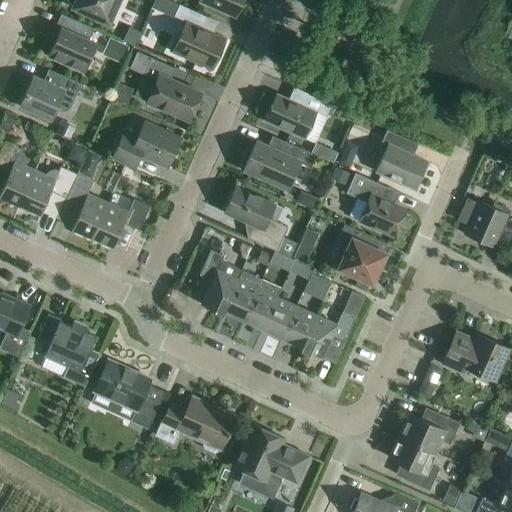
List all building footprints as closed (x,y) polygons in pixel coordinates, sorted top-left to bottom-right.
[(108,23),(118,0),(67,0),(68,1),(68,2),(70,3),(71,4),(72,5),(71,7),(108,23)] [(158,10),(163,0),(153,0),(150,7),(158,10)] [(199,0),(235,16),(241,0),(199,0)] [(211,69),(225,38),(197,25),(202,14),(184,6),(178,3),(172,16),(185,21),(171,51),(211,69)] [(82,71),(94,43),(87,39),(92,27),(60,13),(54,26),(57,27),(52,39),(54,41),(48,56),(66,64),(82,71)] [(188,120),(200,92),(170,79),(175,68),(156,60),(150,57),(137,51),(129,68),(143,74),(142,74),(155,80),(145,101),(188,120)] [(80,83),(66,77),(48,68),(42,81),(32,76),(19,105),(50,118),(54,109),(57,110),(60,111),(63,111),(66,110),(68,108),(70,105),(80,83)] [(314,87),(318,77),(308,72),(303,83),(314,87)] [(331,104),(305,93),(300,104),(276,93),(264,120),(303,137),(314,112),(325,117),(331,104)] [(0,121),(0,127),(8,132),(15,116),(5,112),(0,121)] [(362,127),(378,133),(382,124),(366,118),(362,127)] [(73,139),(76,132),(73,131),(75,126),(62,119),(55,131),(69,138),(73,139)] [(167,166),(180,138),(162,130),(143,121),(135,139),(122,133),(112,156),(116,158),(134,167),(140,154),(167,166)] [(420,174),(425,161),(405,152),(410,139),(386,129),(380,142),(386,145),(375,170),(409,185),(415,172),(420,174)] [(334,148),(349,155),(355,142),(340,135),(334,148)] [(316,155),(301,148),(282,140),(277,151),(255,141),(243,168),(287,188),(299,163),(310,168),(316,155)] [(4,141),(0,148),(0,177),(0,179),(4,180),(4,181),(0,189),(0,196),(19,204),(34,170),(24,165),(26,161),(23,152),(19,151),(20,148),(4,141)] [(34,170),(19,204),(39,214),(50,190),(65,197),(74,179),(76,173),(60,166),(58,170),(56,169),(55,169),(53,169),(51,169),(50,170),(48,171),(47,172),(46,173),(45,174),(34,170)] [(392,235),(404,209),(378,197),(384,185),(365,177),(354,172),(345,192),(366,202),(358,219),(392,235)] [(89,188),(92,180),(77,173),(73,181),(89,188)] [(275,250),(286,226),(267,217),(273,203),(235,186),(223,212),(252,225),(247,237),(273,249),(275,250)] [(92,237),(107,202),(86,193),(71,228),(92,237)] [(138,229),(149,205),(133,198),(127,211),(107,202),(92,237),(113,246),(123,222),(138,229)] [(477,203),(466,198),(457,219),(468,223),(463,233),(493,246),(494,243),(508,249),(511,239),(511,219),(506,217),(509,210),(494,203),(492,207),(478,200),(477,203)] [(379,264),(384,253),(382,252),(386,243),(344,224),(337,239),(348,245),(338,267),(353,274),(371,282),(376,271),(374,270),(377,263),(379,264)] [(223,310),(222,310),(236,278),(241,269),(220,260),(223,255),(210,249),(198,274),(211,280),(200,304),(221,313),(223,310)] [(242,319),(261,278),(241,269),(237,279),(236,278),(222,310),(223,310),(242,319)] [(322,289),(326,280),(311,273),(306,283),(322,289)] [(276,296),(280,286),(261,278),(242,319),(261,328),(276,296)] [(0,328),(5,331),(0,342),(0,348),(18,356),(29,331),(18,326),(28,304),(12,297),(12,299),(0,293),(0,328)] [(295,305),(276,296),(261,328),(281,337),(295,305)] [(301,346),(315,314),(295,305),(281,337),(300,345),(301,346)] [(344,341),(354,316),(341,310),(336,323),(315,314),(301,346),(300,345),(299,349),(320,358),(331,335),(344,341)] [(48,313),(37,336),(50,342),(45,354),(67,364),(62,376),(83,385),(98,352),(90,348),(95,336),(83,331),(84,328),(72,323),(70,326),(59,320),(60,318),(48,313)] [(474,340),(456,331),(442,362),(462,371),(464,366),(494,379),(508,348),(477,334),(474,340)] [(147,428),(155,410),(164,391),(148,384),(150,378),(107,358),(93,390),(134,409),(129,420),(147,428)] [(425,377),(417,393),(428,398),(434,385),(431,380),(425,377)] [(216,411),(210,408),(211,405),(191,396),(185,410),(169,403),(161,421),(155,434),(172,441),(177,429),(204,441),(202,445),(204,450),(213,454),(217,452),(219,448),(220,448),(234,416),(217,408),(216,411)] [(459,422),(452,418),(431,410),(426,422),(408,413),(398,435),(435,452),(440,439),(449,444),(459,422)] [(60,433),(67,421),(58,417),(52,420),(50,428),(60,433)] [(296,482),(308,455),(282,443),(284,438),(253,424),(244,442),(233,466),(243,471),(238,482),(271,497),(281,475),(296,482)] [(428,490),(437,471),(438,468),(429,464),(435,452),(398,435),(388,457),(408,466),(403,478),(428,490)] [(511,511),(511,485),(506,483),(496,504),(481,498),(474,511),(505,511),(507,510),(511,511)] [(388,504),(360,492),(357,498),(353,497),(348,508),(351,511),(350,511),(394,511),(396,509),(403,511),(413,511),(417,503),(393,492),(388,504)] [(277,503),(273,511),(290,511),(292,509),(277,503)]
